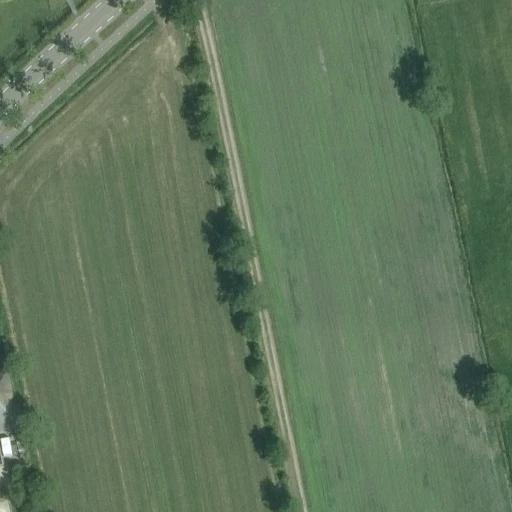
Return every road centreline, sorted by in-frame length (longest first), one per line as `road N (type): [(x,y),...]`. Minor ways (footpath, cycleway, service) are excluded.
road 1 (track): [(194,0),(298,511)]
road 2 (tertiary): [(0,108),(118,0)]
